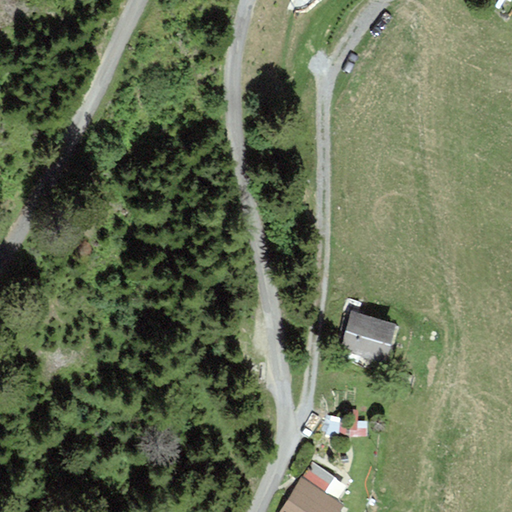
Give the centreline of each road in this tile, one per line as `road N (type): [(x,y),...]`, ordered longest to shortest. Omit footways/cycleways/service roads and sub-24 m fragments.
road 1 (unclassified): [(263,511),(290,445),(292,411),(239,96),(259,0)]
road 2 (track): [(385,0),(329,87),(318,391),(310,426),(291,429)]
road 3 (unclassified): [(152,0),(79,148),(0,274)]
